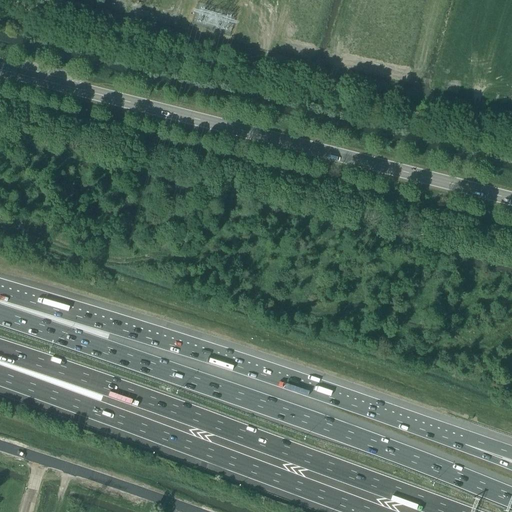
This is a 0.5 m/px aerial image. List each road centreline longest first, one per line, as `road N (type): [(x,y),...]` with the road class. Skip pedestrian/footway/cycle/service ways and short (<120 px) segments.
road 1 (motorway): [(511,499),(0,315)]
road 2 (primary): [(0,72),(511,200)]
road 3 (unclassified): [(11,0),(82,32),(511,139)]
road 4 (motorway): [(0,351),(450,511)]
road 5 (motorway): [(446,438),(0,294)]
road 6 (motorway): [(0,377),(368,511)]
road 7 (unclassified): [(183,511),(0,447)]
